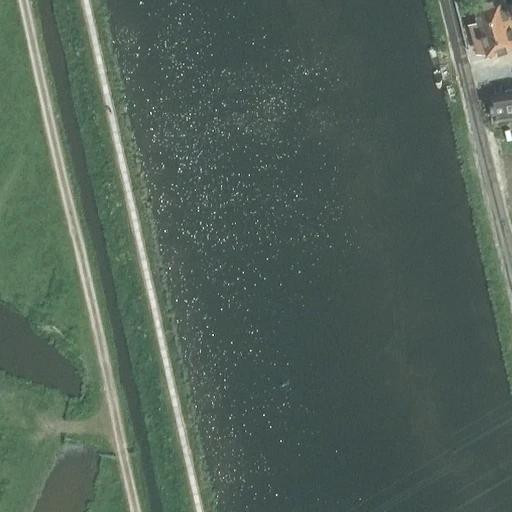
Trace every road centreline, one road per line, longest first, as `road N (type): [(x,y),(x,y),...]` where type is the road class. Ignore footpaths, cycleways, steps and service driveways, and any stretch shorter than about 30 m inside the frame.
road 1 (track): [(138,511),(24,0)]
road 2 (unclassified): [(511,279),(448,0)]
